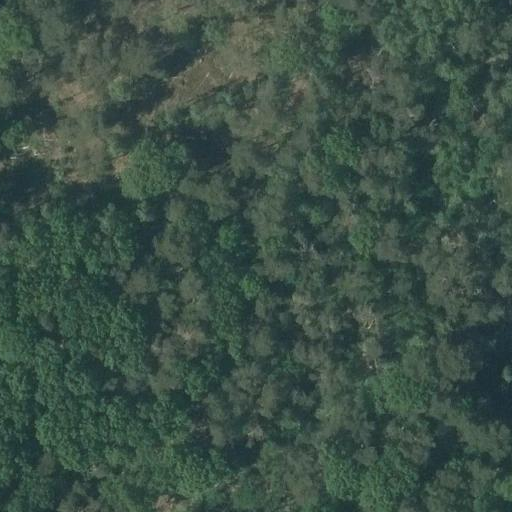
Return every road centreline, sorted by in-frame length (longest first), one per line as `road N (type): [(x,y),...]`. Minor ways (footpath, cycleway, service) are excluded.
road 1 (unknown): [(317,0),(167,511)]
road 2 (unknown): [(250,222),(186,207),(0,233)]
